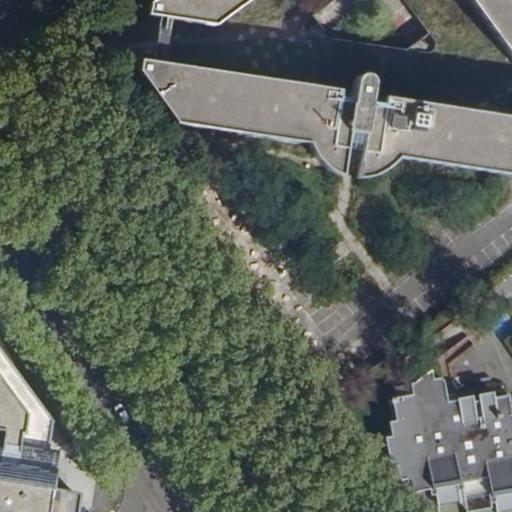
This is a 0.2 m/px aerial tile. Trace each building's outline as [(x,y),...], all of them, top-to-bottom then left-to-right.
[(511,0),(157,0),(157,1),(155,0),(151,3),(149,5),(148,8),(150,12),(154,13),(154,16),(159,17),(169,19),(216,26),(250,0),(468,0),(511,58),(511,0)] [(152,61),(147,60),(147,63),(141,63),(139,65),(139,67),(141,73),(144,73),(144,80),(177,125),(308,144),(314,155),(344,160),(360,163),(388,167),(398,158),(511,174),(511,115),(384,96),(383,103),(369,101),(371,85),(371,82),(366,76),(363,75),(360,76),(354,82),(351,99),(338,97),(339,90),(162,62),(152,61)] [(344,160),(314,155),(315,157),(322,164),(329,169),(342,175),(344,160)] [(388,167),(360,163),(357,178),(376,173),(384,170),(388,167)] [(0,511),(70,511),(73,493),(46,489),(46,486),(44,486),(45,476),(51,474),(52,471),(49,466),(47,465),(48,454),(50,454),(51,450),(41,449),(46,421),(0,357),(0,511)] [(433,377),(431,368),(413,381),(410,381),(412,392),(391,395),(395,418),(388,419),(391,434),(383,435),(388,466),(396,464),(398,479),(405,477),(408,491),(428,488),(434,487),(435,493),(437,505),(459,501),(457,489),(463,488),(462,481),(485,477),(489,500),(491,502),(494,501),(496,511),(503,511),(511,510),(511,411),(508,393),(494,395),(493,390),(478,392),(479,398),(473,400),(472,394),(457,397),(458,399),(459,404),(448,406),(447,400),(444,381),(438,376),(433,377)] [(489,500),(485,477),(462,481),(463,488),(467,511),(492,506),(491,502),(489,500)]
